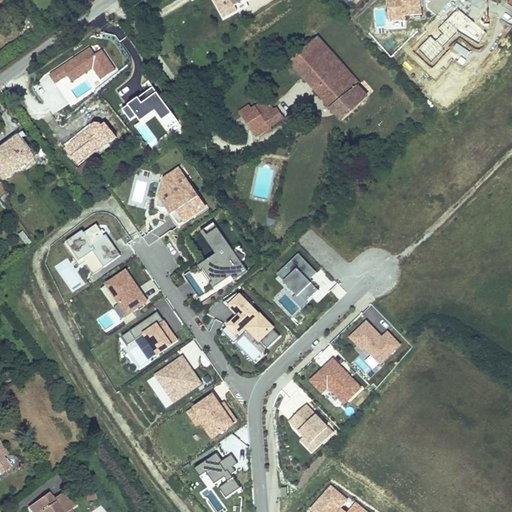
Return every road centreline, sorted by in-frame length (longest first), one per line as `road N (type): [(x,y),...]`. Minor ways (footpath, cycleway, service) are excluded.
road 1 (residential): [(107,204),(230,377),(256,398)]
road 2 (residential): [(398,257),(256,398)]
road 3 (track): [(511,150),(398,257)]
road 4 (unclassified): [(0,80),(113,0)]
